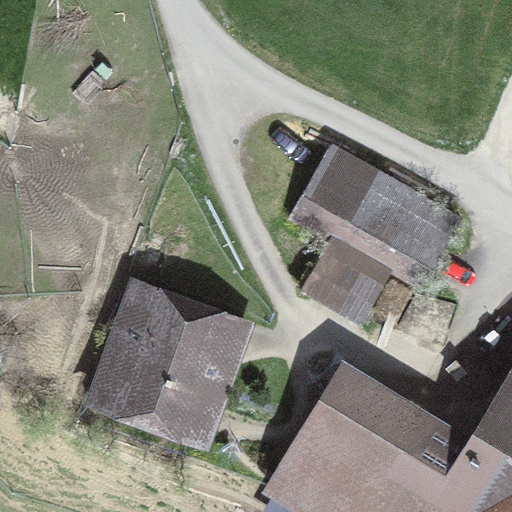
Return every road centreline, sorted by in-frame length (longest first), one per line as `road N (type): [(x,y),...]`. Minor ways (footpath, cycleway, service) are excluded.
road 1 (track): [(511,204),(211,62)]
road 2 (track): [(315,364),(226,154),(211,62)]
